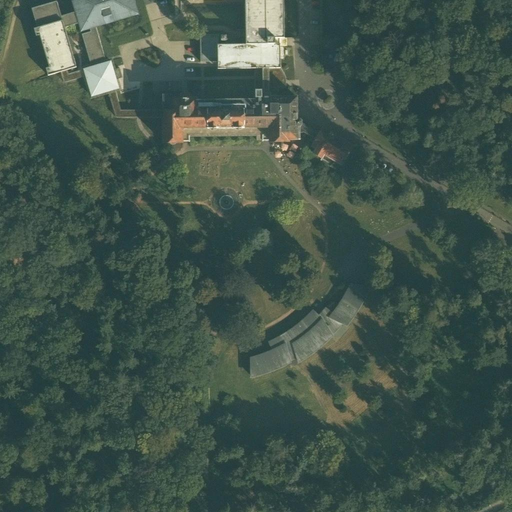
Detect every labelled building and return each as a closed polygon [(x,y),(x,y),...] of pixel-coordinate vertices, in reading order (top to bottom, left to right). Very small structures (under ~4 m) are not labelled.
[(78,0),(72,2),(75,12),(79,24),(81,32),(90,29),(96,28),(138,15),(133,0),(78,0)] [(244,0),(246,45),(275,45),(275,44),(279,44),(279,39),(284,39),(283,0),(244,0)] [(37,28),(62,21),(61,17),(57,2),(32,9),(37,28)] [(79,24),(75,12),(61,17),(62,21),(65,28),(79,24)] [(65,28),(62,21),(37,28),(34,29),(36,37),(39,36),(49,68),(46,69),(48,76),(61,72),(67,71),(76,68),(65,28)] [(93,67),(106,63),(96,28),(90,29),(90,32),(82,35),(91,65),(92,64),(93,67)] [(217,35),(200,35),(200,63),(218,62),(218,69),(255,69),(280,69),(280,44),(279,44),(275,44),(275,45),(246,45),(217,45),(217,42),(224,42),(224,37),(217,37),(217,35)] [(106,63),(93,67),(83,70),(85,77),(91,97),(108,92),(115,90),(119,89),(116,80),(122,78),(119,69),(113,71),(111,63),(111,62),(106,63)] [(283,74),(280,69),(255,69),(255,79),(255,98),(262,98),(262,94),(270,94),(270,98),(278,98),(278,88),(286,88),(286,84),(285,80),(285,77),(283,74)] [(85,77),(83,70),(68,75),(67,71),(61,72),(64,83),(85,77)] [(163,118),(163,111),(156,111),(139,111),(121,111),(115,90),(108,92),(116,118),(139,118),(156,118),(163,118)] [(297,120),(296,98),(278,98),(270,98),(270,94),(262,94),(262,98),(255,98),(254,98),(254,109),(233,109),(233,108),(217,108),(217,110),(196,110),(196,99),(189,99),(189,95),(162,96),(163,111),(163,118),(163,143),(184,143),(184,142),(190,142),(192,142),(192,141),(192,137),(258,136),(258,141),(263,141),(263,142),(266,142),(266,141),(271,141),(291,141),(291,140),(300,140),(300,133),(304,133),(306,134),(306,133),(306,132),(307,132),(308,130),(304,127),(303,125),(301,125),(301,121),(299,120),(297,120)] [(354,147),(323,128),(319,136),(318,135),(317,136),(318,136),(316,139),(315,139),(316,139),(312,147),(316,150),(314,154),(322,159),(321,161),(331,167),(335,161),(342,166),(343,165),(345,164),(347,161),(346,159),(354,147)] [(313,132),(308,130),(307,132),(306,132),(306,133),(306,134),(311,136),(315,139),(316,139),(318,136),(317,136),(318,135),(313,132)] [(297,325),(289,331),(281,336),(275,340),(269,343),(272,350),(264,354),(251,358),(251,362),(250,362),(250,376),(252,376),(252,374),(259,374),(260,374),(260,372),(266,371),(266,372),(267,371),(267,369),(274,368),(274,369),(275,369),(275,367),(281,365),(282,365),(282,363),(288,362),(289,364),(290,363),(289,360),(296,357),(297,361),(299,361),(298,359),(305,357),(306,356),(305,355),(312,352),(313,352),(312,350),(318,347),(319,346),(318,345),(324,341),(325,341),(324,339),(330,336),(331,337),(332,337),(332,336),(342,324),(345,325),(346,324),(349,318),(351,319),(351,318),(353,311),(355,312),(356,311),(358,304),(360,304),(360,303),(362,296),(364,297),(364,296),(366,289),(368,289),(368,288),(354,285),(354,286),(350,285),(346,293),(342,300),(338,306),(332,314),(325,309),(318,317),(312,311),(305,318),(297,325)]
